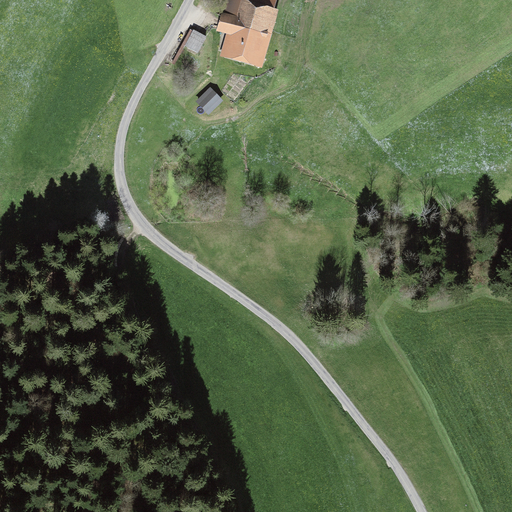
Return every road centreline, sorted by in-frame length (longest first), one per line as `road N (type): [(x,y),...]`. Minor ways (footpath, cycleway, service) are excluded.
road 1 (unclassified): [(421,511),(383,449),(301,348),(154,236),(128,201),(118,162),(127,115),(189,0)]
road 2 (track): [(142,224),(121,253),(125,290),(192,408),(235,511)]
